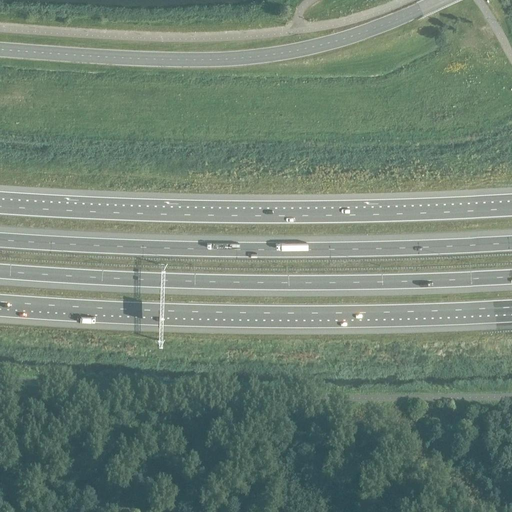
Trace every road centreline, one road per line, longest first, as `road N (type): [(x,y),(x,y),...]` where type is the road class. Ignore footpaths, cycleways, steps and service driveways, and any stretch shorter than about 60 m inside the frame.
road 1 (motorway): [(0,301),(309,314),(511,307)]
road 2 (motorway): [(0,270),(309,281),(511,275)]
road 3 (motorway): [(511,242),(171,248),(0,240)]
road 4 (motorway): [(511,208),(320,215),(0,207)]
